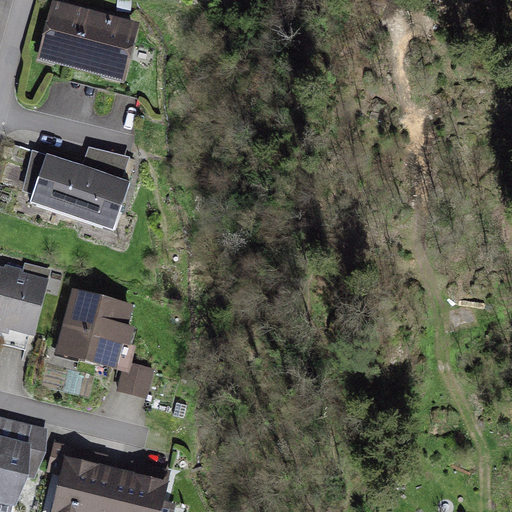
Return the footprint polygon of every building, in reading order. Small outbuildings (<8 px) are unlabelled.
[(56,62),(75,66),(88,18),(57,10),(46,51),(58,54),(56,62)] [(134,30),(88,18),(75,66),(103,74),(105,67),(123,72),(134,30)] [(114,233),(131,185),(48,156),(31,205),(114,233)] [(44,285),(0,273),(0,318),(3,320),(6,327),(31,333),(44,285)] [(129,309),(76,296),(62,349),(77,354),(80,358),(114,368),(121,343),(128,345),(132,331),(125,330),(129,309)] [(150,398),(159,369),(131,360),(122,389),(150,398)] [(29,450),(0,442),(0,499),(16,504),(23,474),(35,477),(44,436),(32,433),(29,450)] [(107,511),(117,475),(102,471),(103,465),(90,462),(92,455),(71,450),(56,511),(107,511)] [(117,475),(107,511),(158,511),(168,474),(147,469),(146,476),(133,473),(131,478),(117,475)]
